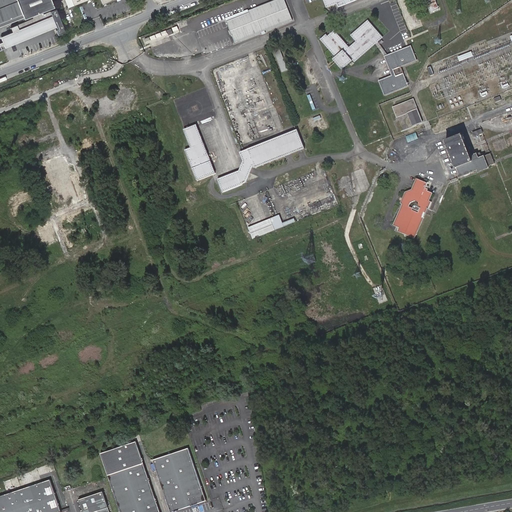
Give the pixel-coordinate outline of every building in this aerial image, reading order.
[(55,7),(52,0),(0,0),(0,24),(24,15),(25,19),(33,16),(34,18),(11,26),(13,33),(16,41),(56,25),(56,27),(57,30),(56,30),(58,35),(65,32),(56,9),(44,14),(43,12),(55,7)] [(235,42),(293,19),(284,0),(273,0),(249,10),(249,12),(227,21),(235,42)] [(435,0),(426,0),(431,12),(439,9),(435,0)] [(227,21),(249,12),(249,10),(248,9),(225,18),(227,21)] [(401,15),(409,42),(421,38),(414,12),(401,15)] [(0,24),(0,28),(25,19),(24,15),(0,24)] [(354,61),(374,43),(377,41),(382,37),(367,20),(351,35),(356,41),(349,47),(334,31),(328,36),(326,35),(321,40),(336,57),(344,66),(351,60),(349,57),(350,56),(354,61)] [(0,46),(1,48),(56,27),(56,25),(16,41),(13,33),(0,37),(0,46)] [(385,58),(393,77),(396,76),(389,56),(377,41),(374,43),(385,58)] [(396,76),(393,77),(380,82),(384,95),(408,86),(400,66),(416,60),(411,48),(389,56),(396,76)] [(288,71),(280,50),(275,52),(282,73),(288,71)] [(471,52),(458,57),(460,61),(473,56),(471,52)] [(344,66),(336,57),(334,59),(342,68),(344,66)] [(114,102),(129,109),(137,92),(121,85),(114,102)] [(408,111),(413,124),(423,121),(414,98),(393,106),(396,116),(408,111)] [(73,124),(87,120),(81,100),(66,105),(73,124)] [(42,136),(50,132),(45,118),(37,121),(42,136)] [(185,148),(198,180),(216,172),(196,124),(183,129),(190,146),(185,148)] [(305,148),(297,129),(295,130),(242,151),(240,152),(243,161),(239,170),(218,179),(223,192),(246,183),(252,167),(255,167),(255,168),(305,148)] [(416,132),(406,136),(409,143),(419,139),(416,132)] [(470,155),(462,134),(445,141),(456,169),(457,168),(460,177),(487,167),(486,166),(495,163),(493,157),(491,153),(485,155),(484,155),(478,157),(476,152),(470,155)] [(85,156),(96,152),(92,140),(81,144),(85,156)] [(79,200),(64,156),(43,164),(59,207),(79,200)] [(405,198),(403,204),(400,211),(401,211),(398,216),(394,224),(400,227),(399,230),(414,237),(425,212),(428,207),(429,208),(432,201),(430,201),(433,194),(425,190),(428,184),(417,178),(412,189),(406,192),(404,197),(405,198)] [(17,202),(31,197),(28,191),(14,196),(16,202),(11,204),(14,214),(21,211),(17,202)] [(283,223),(280,215),(270,218),(275,230),(296,222),(294,218),(283,223)] [(247,227),(252,239),(275,230),(270,218),(247,227)] [(39,227),(46,244),(56,240),(50,223),(39,227)] [(101,453),(120,511),(159,511),(137,442),(101,453)] [(189,448),(168,455),(187,507),(206,501),(189,448)] [(153,460),(170,511),(171,511),(186,507),(168,455),(153,460)] [(62,511),(52,480),(0,496),(0,511),(62,511)] [(110,511),(104,492),(80,500),(83,511),(110,511)]
